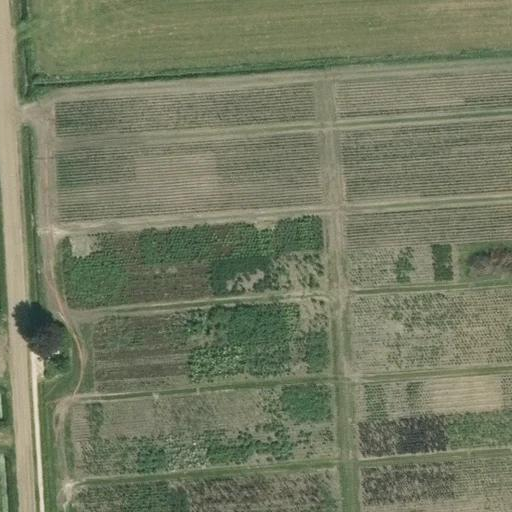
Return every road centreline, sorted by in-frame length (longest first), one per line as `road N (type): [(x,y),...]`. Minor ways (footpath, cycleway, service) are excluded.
road 1 (track): [(0,31),(17,331)]
road 2 (track): [(17,331),(28,511)]
